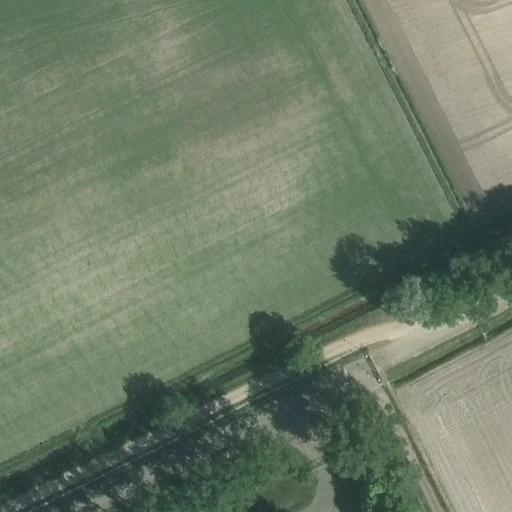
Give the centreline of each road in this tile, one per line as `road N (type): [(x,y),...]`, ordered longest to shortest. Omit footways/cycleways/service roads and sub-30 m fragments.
road 1 (track): [(9,511),(374,331),(432,335)]
road 2 (unclassified): [(375,363),(511,294)]
